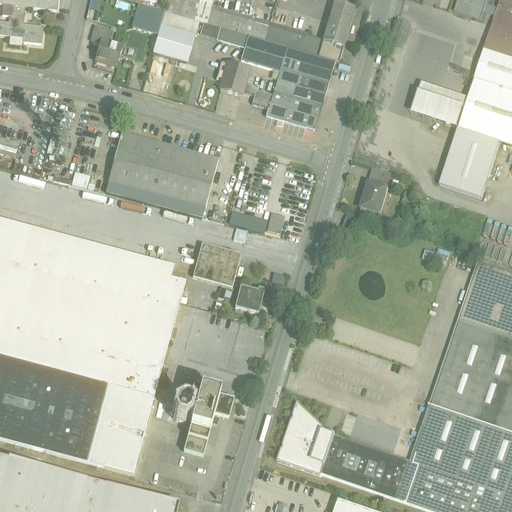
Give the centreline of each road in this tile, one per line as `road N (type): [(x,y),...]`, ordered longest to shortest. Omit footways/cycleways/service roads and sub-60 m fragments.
road 1 (unclassified): [(231,511),(339,159)]
road 2 (unknown): [(0,208),(82,237),(179,234),(306,266)]
road 3 (unclassified): [(60,81),(339,159)]
road 4 (unclassified): [(339,159),(386,0)]
road 5 (unknown): [(302,384),(315,353),(363,366),(395,383),(394,415)]
